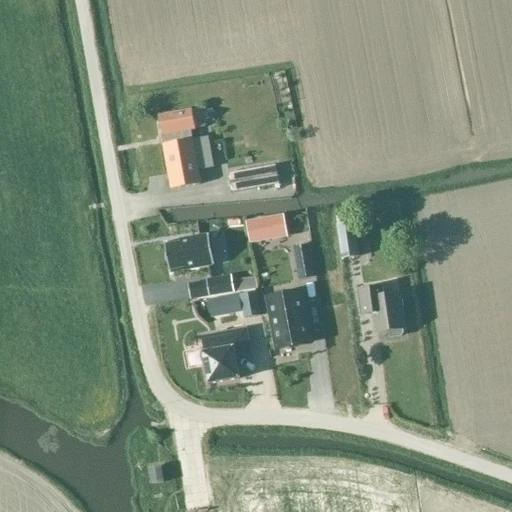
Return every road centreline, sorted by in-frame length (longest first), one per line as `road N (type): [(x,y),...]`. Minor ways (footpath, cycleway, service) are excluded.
road 1 (unclassified): [(190,414),(155,387),(82,0)]
road 2 (unclassified): [(190,414),(346,424),(511,478)]
